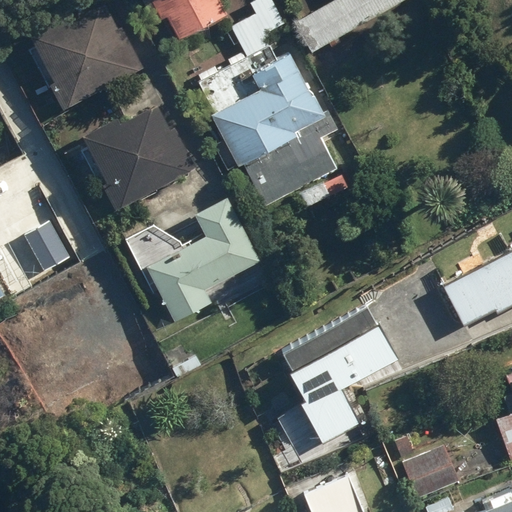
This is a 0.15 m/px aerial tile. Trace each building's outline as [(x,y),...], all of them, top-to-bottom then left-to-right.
[(106,0),(97,0),(19,41),(57,113),(142,68),(106,0)] [(216,0),(149,0),(168,38),(223,13),(216,0)] [(335,0),(292,21),(307,50),(408,0),(335,0)] [(244,52),(191,80),(259,211),(338,170),(319,134),(335,126),(294,45),(267,59),(245,17),(230,25),(244,52)] [(154,95),(72,138),(109,207),(191,164),(154,95)] [(220,192),(185,211),(198,235),(141,266),(171,321),(205,303),(200,294),(258,262),(220,192)] [(511,246),(435,284),(457,331),(511,305),(511,246)] [(0,377),(0,434),(97,384),(105,400),(170,365),(138,304),(73,339),(0,377)] [(270,359),(319,442),(358,419),(339,388),(394,356),(363,304),(270,359)] [(503,414),(488,421),(505,462),(511,458),(511,368),(496,375),(502,390),(494,394),(503,414)] [(457,481),(442,441),(397,457),(412,498),(457,481)] [(341,459),(287,481),(300,511),(360,511),(362,511),(341,459)] [(511,511),(511,485),(443,511),(511,511)]
